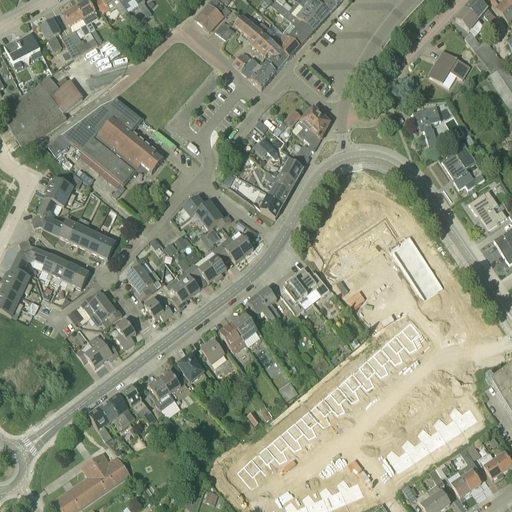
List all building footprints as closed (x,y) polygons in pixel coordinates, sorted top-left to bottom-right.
[(128,16),(126,13),(117,0),(99,0),(100,1),(95,4),(103,16),(109,12),(110,14),(116,11),(122,20),(128,16)] [(143,1),(141,0),(117,0),(126,13),(130,10),(128,6),(134,2),(138,9),(145,4),(143,1)] [(231,3),(227,0),(217,0),(227,8),(231,3)] [(265,11),(273,4),(268,0),(261,7),(265,11)] [(288,14),(288,13),(292,10),(280,0),(273,0),(276,2),(288,14)] [(330,16),(314,3),(310,0),(302,0),(308,5),(304,11),(321,26),(330,17),(330,16)] [(336,10),(339,6),(331,0),(317,0),(314,3),(330,16),(336,10)] [(464,12),(478,24),(483,17),(491,26),(496,21),(488,12),(474,0),(464,12)] [(511,0),(484,0),(486,1),(508,27),(511,23),(511,0)] [(299,51),(312,36),(295,20),(288,13),(288,14),(276,2),(271,8),(289,24),(288,25),(295,31),(287,40),(299,51)] [(152,11),(156,7),(151,3),(147,7),(152,11)] [(76,11),(83,23),(95,16),(88,4),(76,11)] [(142,15),(148,11),(144,5),(138,9),(142,15)] [(209,35),(223,20),(209,7),(194,23),(209,35)] [(85,28),(83,23),(76,11),(63,18),(73,35),(68,38),(79,58),(97,48),(93,42),(85,46),(83,43),(81,44),(75,34),(80,31),(85,38),(90,35),(85,27),(85,28)] [(312,36),(321,26),(304,11),(295,20),(312,36)] [(455,23),(469,35),(478,24),(464,12),(455,23)] [(268,58),(275,50),(255,32),(242,20),(234,28),(249,43),(248,44),(251,48),(265,60),(268,57),(268,58)] [(60,37),(58,33),(53,24),(40,31),(53,55),(62,51),(56,40),(60,37)] [(220,39),(229,30),(230,29),(224,24),(215,35),(220,39)] [(85,27),(90,35),(95,32),(90,25),(85,27)] [(287,40),(284,37),(279,42),(261,25),(256,31),(255,32),(275,50),(289,62),(299,51),(287,40)] [(229,30),(220,39),(226,44),(234,34),(229,30)] [(39,52),(35,45),(31,36),(16,43),(18,48),(13,51),(10,46),(5,49),(4,48),(4,49),(13,67),(33,57),(32,55),(39,52)] [(471,50),(474,54),(481,47),(474,40),(471,36),(464,42),(471,50)] [(73,62),(79,58),(68,38),(62,42),(73,62)] [(481,64),(488,72),(491,77),(487,79),(511,116),(511,78),(505,68),(485,43),(481,47),(474,54),(473,54),(481,64)] [(276,76),(282,69),(289,62),(275,50),(268,58),(272,61),(266,68),(276,76)] [(469,71),(451,59),(442,54),(438,61),(440,62),(429,80),(442,88),(442,87),(449,75),(462,82),(469,71)] [(241,74),(251,63),(251,62),(246,58),(241,58),(233,67),(241,74)] [(241,74),(250,82),(254,78),(250,74),(256,67),(251,63),(241,74)] [(482,77),(488,72),(481,64),(476,69),(482,77)] [(258,65),(256,67),(250,74),(254,78),(250,82),(250,83),(261,93),(276,76),(266,68),(263,70),(258,65)] [(39,85),(63,118),(83,102),(70,84),(69,84),(59,93),(49,79),(39,85)] [(66,123),(63,118),(39,85),(0,114),(13,139),(24,153),(66,123)] [(68,143),(123,190),(141,168),(151,177),(164,161),(133,135),(143,122),(117,100),(100,109),(61,137),(68,143)] [(440,124),(436,110),(412,117),(417,131),(422,129),(424,135),(423,135),(423,136),(425,136),(430,154),(429,154),(429,155),(445,151),(442,140),(436,142),(433,132),(432,132),(430,127),(440,124)] [(304,140),(323,120),(313,111),(298,127),(303,131),(299,135),(297,138),(302,143),(303,142),(304,140)] [(295,113),(294,114),(279,130),(282,133),(288,127),(291,129),(301,119),(295,113)] [(323,120),(304,140),(303,142),(309,147),(307,150),(302,147),(293,161),(305,169),(309,162),(307,161),(309,157),(311,154),(313,155),(329,126),(323,120)] [(255,129),(263,136),(268,131),(260,124),(255,129)] [(469,138),(465,141),(475,156),(479,153),(469,138)] [(263,141),(258,146),(275,163),(279,161),(276,154),(263,141)] [(65,152),(58,142),(48,149),(55,159),(65,152)] [(453,154),(454,157),(441,166),(452,181),(454,180),(456,183),(453,185),(459,193),(465,189),(468,193),(476,187),(484,182),(481,177),(473,183),(465,171),(476,165),(464,147),(453,154)] [(305,169),(293,161),(291,165),(284,161),(282,165),(286,167),(285,169),(281,167),(278,174),(281,176),(296,185),(303,173),(305,169)] [(296,185),(281,176),(280,177),(275,174),(273,178),(267,174),(264,181),(274,188),(290,197),(296,185)] [(79,181),(90,190),(94,185),(83,176),(79,181)] [(47,190),(73,202),(76,197),(71,195),(74,190),(69,188),(64,185),(55,181),(53,185),(50,184),(47,190)] [(224,186),(229,189),(232,184),(227,181),(224,186)] [(283,208),(290,197),(274,188),(268,199),(283,208)] [(71,207),(73,202),(47,190),(45,196),(47,197),(45,201),(56,206),(64,210),(67,204),(71,207)] [(121,196),(116,192),(112,198),(116,202),(121,196)] [(498,208),(488,194),(468,207),(476,219),(478,217),(489,233),(506,221),(501,213),(496,217),(493,211),(498,208)] [(283,208),(268,199),(267,202),(266,201),(260,213),(260,214),(275,223),(283,208)] [(194,216),(204,209),(197,200),(183,211),(179,214),(181,216),(184,214),(189,220),(194,216)] [(51,217),(56,206),(45,201),(38,217),(41,218),(43,223),(52,220),(51,217)] [(198,227),(216,214),(209,205),(204,209),(194,216),(189,220),(193,225),(195,224),(198,227)] [(216,227),(222,223),(216,214),(198,227),(199,230),(203,227),(207,233),(216,227)] [(227,219),(222,223),(216,227),(220,232),(231,224),(227,219)] [(64,228),(53,223),(52,220),(43,223),(44,228),(43,232),(59,239),(64,228)] [(68,244),(78,223),(75,222),(73,225),(66,222),(64,228),(59,239),(68,244)] [(78,249),(86,232),(80,229),(82,225),(78,223),(68,244),(78,249)] [(88,253),(98,233),(94,231),(92,234),(86,232),(78,249),(88,253)] [(98,258),(106,241),(99,238),(101,235),(98,233),(88,253),(98,258)] [(511,234),(511,233),(494,245),(507,265),(510,268),(511,266),(511,234)] [(233,245),(244,260),(253,253),(243,239),(242,239),(238,234),(230,241),(233,245)] [(187,248),(181,239),(174,244),(181,253),(187,248)] [(106,241),(98,258),(108,263),(117,242),(114,241),(112,244),(106,241)] [(160,248),(155,242),(150,245),(155,252),(160,248)] [(171,245),(164,251),(170,259),(177,253),(172,246),(171,245)] [(235,266),(244,260),(233,245),(225,251),(221,247),(216,250),(224,261),(229,258),(235,266)] [(45,269),(50,258),(34,250),(32,253),(27,255),(31,265),(34,264),(44,268),(45,269)] [(220,264),(224,261),(216,250),(212,253),(216,258),(207,265),(219,282),(223,279),(221,277),(226,273),(220,264)] [(27,266),(31,265),(27,255),(22,257),(19,255),(12,271),(22,276),(27,266)] [(50,283),(60,263),(50,258),(45,269),(44,268),(41,274),(48,278),(46,281),(50,283)] [(219,282),(207,265),(203,260),(189,270),(198,281),(202,278),(208,286),(214,282),(215,285),(219,282)] [(133,289),(147,278),(141,269),(145,266),(142,261),(131,269),(135,273),(126,280),(133,289)] [(61,284),(69,267),(60,263),(50,283),(52,284),(54,281),(61,284)] [(181,269),(185,274),(189,270),(186,266),(181,269)] [(69,292),(79,272),(69,267),(61,284),(67,287),(66,291),(69,292)] [(193,285),(198,281),(189,270),(185,274),(176,280),(176,281),(177,281),(191,300),(199,293),(193,285)] [(30,280),(22,276),(12,271),(9,276),(7,274),(4,280),(30,292),(32,288),(27,286),(30,280)] [(79,272),(69,292),(73,294),(75,290),(81,293),(89,277),(79,272)] [(295,284),(312,307),(329,294),(315,276),(310,280),(303,272),(285,286),(286,286),(292,281),(294,284),(295,284)] [(147,278),(133,289),(137,294),(134,295),(141,304),(157,291),(162,288),(158,283),(152,275),(147,278)] [(28,297),(30,292),(4,280),(1,286),(4,287),(2,291),(21,300),(24,295),(28,297)] [(186,303),(191,300),(177,281),(176,281),(166,289),(165,287),(162,289),(179,312),(187,306),(186,303)] [(296,319),(312,307),(295,284),(294,284),(283,292),(287,298),(282,302),(296,319)] [(19,305),(21,300),(2,291),(0,295),(0,294),(0,301),(21,312),(23,308),(19,305)] [(257,299),(275,322),(277,325),(283,321),(272,308),(277,304),(273,299),(267,291),(257,299)] [(44,301),(49,303),(51,298),(44,294),(43,297),(44,301)] [(95,317),(109,307),(102,298),(94,304),(91,299),(80,307),(90,321),(95,317)] [(275,322),(257,299),(247,306),(256,318),(252,322),(258,330),(258,331),(263,326),(258,320),(263,316),(273,329),(278,325),(275,322)] [(61,309),(63,310),(70,304),(66,300),(61,309)] [(19,317),(21,312),(0,301),(0,314),(11,320),(14,314),(19,317)] [(158,306),(154,301),(144,308),(155,323),(160,319),(163,324),(173,316),(167,309),(166,310),(162,313),(158,306)] [(109,307),(95,317),(102,326),(105,330),(122,318),(115,310),(113,312),(109,307)] [(80,321),(75,314),(70,318),(75,325),(80,321)] [(235,331),(245,345),(258,336),(247,322),(236,331),(235,331)] [(125,323),(117,329),(116,330),(121,336),(115,340),(125,353),(134,345),(131,341),(136,337),(125,323)] [(235,331),(236,331),(234,329),(233,330),(231,328),(220,337),(234,357),(246,348),(245,346),(245,345),(235,331)] [(226,357),(217,346),(214,341),(198,353),(210,369),(226,357)] [(356,341),(350,346),(354,351),(360,346),(356,341)] [(92,351),(103,365),(108,361),(110,364),(119,357),(110,346),(105,349),(101,344),(93,350),(92,351)] [(95,372),(103,365),(92,351),(84,357),(81,353),(76,356),(84,367),(88,363),(95,372)] [(204,376),(197,367),(191,359),(177,369),(190,387),(204,376)] [(321,374),(316,367),(311,371),(316,378),(321,374)] [(511,372),(511,371),(509,368),(493,378),(490,374),(484,378),(489,386),(492,384),(511,417),(511,372)] [(159,383),(170,398),(180,389),(170,375),(159,383)] [(169,398),(170,398),(159,383),(148,391),(159,405),(154,409),(155,409),(161,414),(174,404),(169,398)] [(279,392),(287,404),(297,397),(289,385),(279,392)] [(131,390),(121,397),(131,412),(134,410),(140,417),(151,429),(158,425),(146,408),(141,404),(131,390)] [(108,406),(125,430),(131,426),(124,417),(129,414),(118,399),(108,406)] [(120,434),(125,430),(108,406),(98,413),(109,428),(114,424),(120,434)] [(163,417),(161,414),(155,409),(150,412),(151,413),(158,421),(163,417)] [(266,411),(263,414),(263,418),(267,423),(272,419),(266,411)] [(105,430),(109,428),(98,413),(90,419),(88,420),(105,444),(111,440),(105,430)] [(251,417),(247,420),(255,429),(259,425),(259,424),(258,423),(257,423),(255,420),(256,419),(253,415),(251,417)] [(250,430),(245,424),(241,429),(245,434),(250,430)] [(157,435),(148,442),(152,448),(161,441),(157,435)] [(198,448),(207,456),(215,448),(206,440),(198,448)] [(498,446),(493,440),(488,443),(493,449),(498,446)] [(473,447),(465,452),(473,464),(480,459),(473,448),(473,447)] [(458,474),(460,477),(462,480),(461,480),(470,493),(480,487),(472,475),(478,471),(473,464),(465,452),(460,456),(467,468),(458,474)] [(200,471),(207,459),(197,453),(190,466),(200,471)] [(493,462),(502,476),(511,469),(511,468),(504,456),(493,462)] [(109,467),(102,458),(93,465),(82,472),(88,481),(55,504),(60,511),(80,511),(128,478),(117,462),(109,467)] [(502,476),(493,462),(493,463),(490,458),(480,464),(483,469),(492,483),(502,476)] [(434,472),(441,483),(446,479),(445,477),(449,474),(444,466),(438,470),(437,470),(434,472)] [(444,488),(441,483),(434,472),(429,475),(437,488),(427,494),(438,511),(441,511),(450,507),(439,491),(444,488)] [(459,500),(470,493),(461,480),(451,487),(459,500)] [(410,505),(416,501),(408,489),(402,493),(405,497),(410,505)] [(205,505),(215,508),(218,497),(209,494),(205,505)] [(438,511),(427,494),(416,501),(423,511),(438,511)] [(186,511),(196,511),(201,500),(198,499),(184,510),(186,511)]
